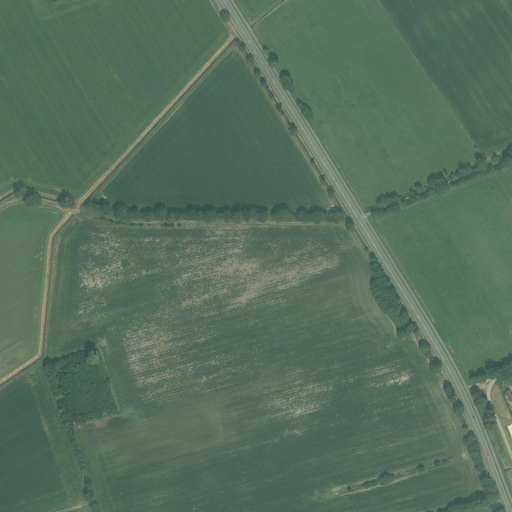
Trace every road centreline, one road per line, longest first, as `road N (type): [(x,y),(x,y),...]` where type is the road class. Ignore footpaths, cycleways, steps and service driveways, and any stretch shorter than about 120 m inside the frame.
road 1 (primary): [(221,0),(446,363),(508,511)]
road 2 (track): [(358,220),(125,220),(20,201),(0,208)]
road 3 (track): [(358,220),(511,158)]
